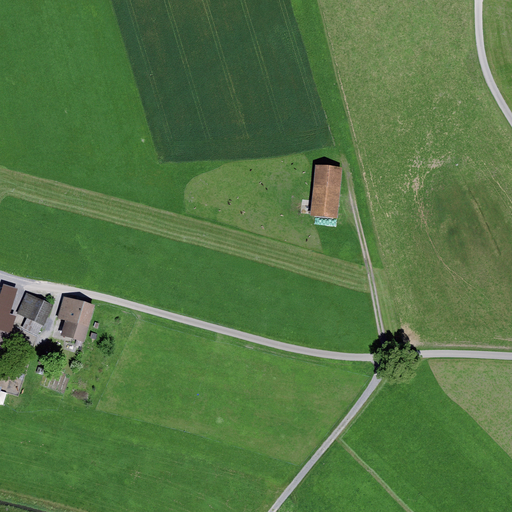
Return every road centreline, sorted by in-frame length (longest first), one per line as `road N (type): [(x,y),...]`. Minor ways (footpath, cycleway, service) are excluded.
road 1 (track): [(511,356),(328,355),(63,289)]
road 2 (track): [(385,357),(342,152)]
road 3 (track): [(385,357),(366,395),(271,511)]
road 4 (track): [(479,0),(487,80),(511,119)]
